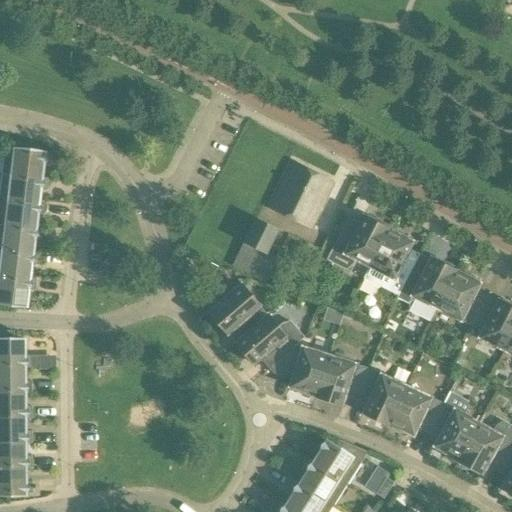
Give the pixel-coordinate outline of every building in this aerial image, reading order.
[(41,179),(41,178),(43,164),(50,165),(51,154),(34,152),(34,151),(5,148),(2,174),(41,179)] [(310,227),(332,181),(294,162),(271,208),(310,227)] [(41,179),(2,174),(0,193),(0,199),(38,204),(38,203),(40,189),(47,190),(48,179),(41,178),(41,179)] [(38,204),(0,199),(0,224),(35,229),(35,228),(37,214),(44,215),(45,204),(38,203),(38,204)] [(369,266),(390,226),(376,219),(373,221),(363,216),(360,224),(348,218),(327,260),(346,269),(352,264),(355,259),(369,266)] [(232,266),(265,283),(278,257),(268,253),(279,230),(256,218),(232,266)] [(35,229),(0,224),(0,250),(32,254),(32,253),(34,239),(41,240),(42,229),(35,228),(35,229)] [(369,266),(370,266),(364,279),(398,296),(404,284),(405,284),(420,254),(409,249),(413,242),(403,237),(403,233),(390,226),(369,266)] [(32,254),(0,250),(0,275),(29,279),(29,278),(31,264),(38,265),(39,254),(32,253),(32,254)] [(404,284),(398,296),(397,297),(398,298),(409,303),(410,310),(430,320),(430,321),(431,321),(437,308),(457,268),(444,261),(441,263),(431,258),(430,260),(420,254),(405,284),(404,284)] [(205,260),(199,272),(213,278),(219,267),(205,260)] [(470,275),(457,268),(437,308),(472,326),(487,296),(477,291),(480,284),(471,279),(470,275)] [(29,279),(0,275),(0,302),(16,304),(26,305),(28,289),(35,290),(36,279),(29,278),(29,279)] [(243,338),(268,315),(241,285),(223,301),(220,299),(212,306),(213,310),(210,312),(212,315),(211,319),(218,326),(221,325),(229,334),(235,328),(243,337),(243,338)] [(498,302),(487,296),(472,326),(483,331),(480,337),(504,350),(511,335),(511,303),(508,305),(498,300),(498,302)] [(243,338),(243,337),(236,343),(239,345),(237,349),(244,357),(248,356),(255,364),(261,359),(269,368),(294,345),(294,346),(304,337),(290,321),(283,324),(278,327),(268,315),(243,338)] [(0,366),(24,366),(24,367),(31,367),(31,356),(24,356),(24,340),(14,340),(14,331),(0,330),(0,366)] [(294,345),(269,368),(273,373),(292,379),(290,387),(300,390),(301,394),(315,399),(329,356),(303,347),(302,348),(294,346),(294,345)] [(329,356),(315,399),(329,403),(332,401),(343,404),(345,396),(356,400),(369,368),(329,356)] [(24,381),(24,367),(24,366),(0,366),(0,391),(24,391),(24,392),(32,392),(32,381),(24,381)] [(406,386),(369,368),(356,400),(367,405),(364,412),(374,417),(374,421),(387,427),(406,386)] [(443,403),(406,386),(387,427),(401,433),(404,431),(414,436),(417,428),(428,433),(443,403)] [(24,391),(0,391),(0,416),(25,417),(25,418),(32,418),(32,407),(25,407),(24,392),(24,391)] [(450,392),(443,403),(428,433),(438,439),(434,446),(444,451),(444,455),(457,463),(479,423),(465,415),(469,409),(468,402),(450,392)] [(25,417),(0,416),(0,442),(25,442),(25,443),(32,443),(32,432),(25,432),(25,418),(25,417)] [(479,423),(457,463),(470,470),(473,468),(483,473),(487,466),(497,472),(511,447),(511,426),(503,421),(496,426),(493,431),(479,423)] [(322,451),(314,463),(314,464),(347,484),(367,452),(340,440),(336,447),(322,437),(316,447),(322,451)] [(25,442),(0,442),(0,467),(25,467),(25,468),(32,468),(32,457),(25,457),(25,443),(25,442)] [(511,447),(497,472),(507,478),(503,485),(511,490),(511,492),(511,495),(511,494),(511,447)] [(308,472),(301,484),(300,485),(333,506),(347,484),(314,464),(314,463),(308,459),(302,468),(308,472)] [(25,482),(25,468),(25,467),(0,467),(0,493),(15,494),(15,493),(33,493),(32,482),(25,482)] [(384,498),(394,483),(386,478),(376,493),(384,498)] [(295,493),(287,505),(287,506),(295,511),(329,511),(333,506),(300,485),(301,484),(295,480),(289,490),(295,493)] [(276,511),(295,511),(287,506),(287,505),(281,501),(275,511),(276,511)]
